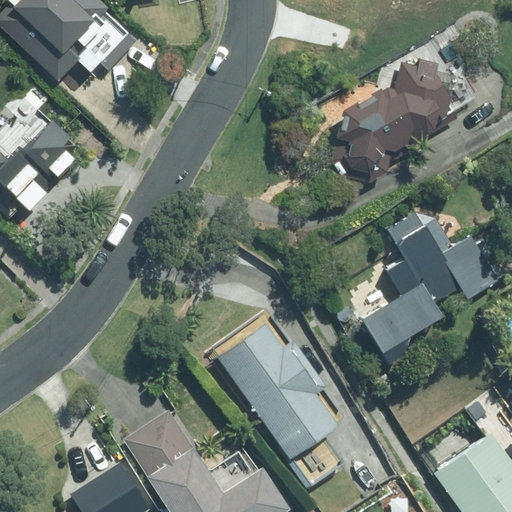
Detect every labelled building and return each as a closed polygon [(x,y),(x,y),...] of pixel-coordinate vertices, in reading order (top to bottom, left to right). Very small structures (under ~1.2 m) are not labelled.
[(141,29),(109,0),(11,0),(0,12),(0,15),(63,73),(83,51),(104,70),(141,29)] [(403,59),(399,79),(387,86),(384,81),(370,89),(365,82),(322,107),(366,180),(394,164),(386,151),(425,128),(432,127),(434,119),(450,110),(453,91),(445,67),(440,66),(442,57),(423,53),(421,63),(403,59)] [(12,153),(0,142),(0,195),(3,198),(14,186),(33,204),(84,152),(52,121),(31,143),(26,138),(12,153)] [(368,310),(395,357),(411,348),(403,334),(504,276),(476,228),(456,240),(439,212),(398,236),(409,255),(391,266),(405,289),(368,310)] [(357,266),(379,251),(366,231),(344,246),(357,266)] [(511,240),(495,252),(510,275),(511,273),(511,240)] [(267,316),(219,351),(294,455),(343,420),(321,390),(333,381),(298,332),(286,341),(267,316)] [(127,432),(178,511),(279,511),(292,504),(265,463),(226,488),(172,403),(127,432)] [(511,511),(511,454),(492,426),(437,466),(470,511),(511,511)] [(76,491),(89,511),(132,511),(148,502),(122,461),(76,491)]
